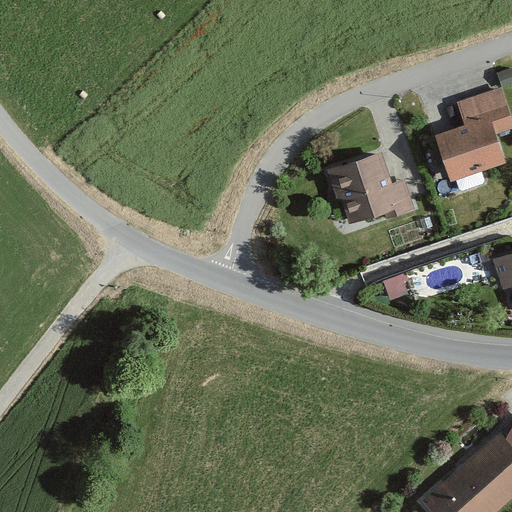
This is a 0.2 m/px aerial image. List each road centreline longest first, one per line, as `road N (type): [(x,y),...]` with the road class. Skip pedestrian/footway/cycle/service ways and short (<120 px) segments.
road 1 (residential): [(511,43),(355,98),(305,127),(259,185),(226,283)]
road 2 (residential): [(511,356),(418,342),(226,283)]
road 3 (residential): [(226,283),(106,223),(0,118)]
road 4 (track): [(136,243),(0,404)]
